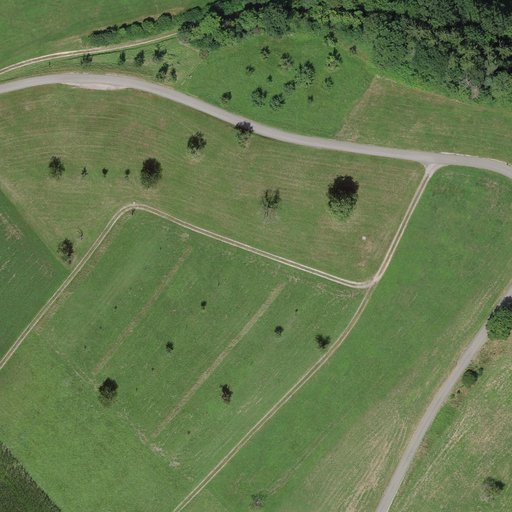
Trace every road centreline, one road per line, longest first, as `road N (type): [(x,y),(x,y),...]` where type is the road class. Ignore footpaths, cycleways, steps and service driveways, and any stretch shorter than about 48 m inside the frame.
road 1 (unclassified): [(511,172),(295,139),(115,82),(56,79),(0,90)]
road 2 (track): [(511,42),(268,11),(0,73)]
road 3 (track): [(373,283),(344,283),(129,207),(0,365)]
road 4 (track): [(175,511),(347,329),(434,159)]
road 5 (unclassified): [(380,511),(422,427),(511,292)]
